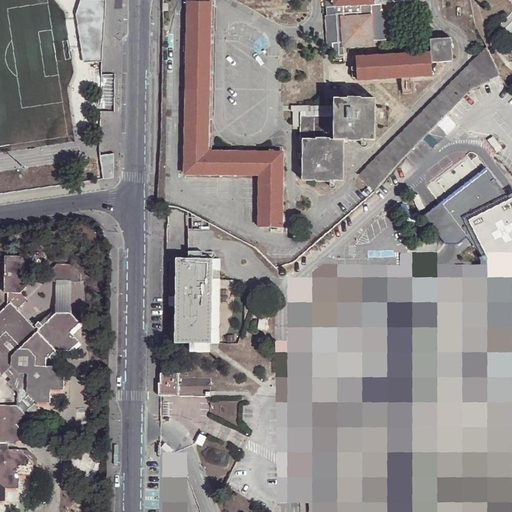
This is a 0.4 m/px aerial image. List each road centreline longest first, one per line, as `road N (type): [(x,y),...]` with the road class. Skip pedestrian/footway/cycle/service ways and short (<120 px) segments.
road 1 (tertiary): [(135,195),(132,511)]
road 2 (unknown): [(314,262),(444,257),(446,234),(407,183)]
road 3 (tertiary): [(138,0),(135,195)]
road 4 (residential): [(135,195),(0,212)]
